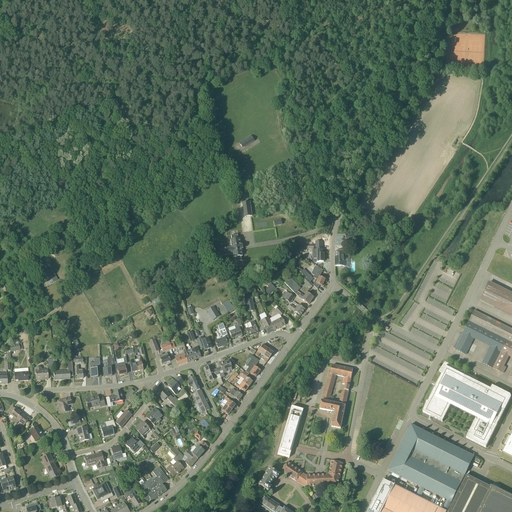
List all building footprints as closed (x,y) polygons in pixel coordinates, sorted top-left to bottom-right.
[(242,149),(254,141),(251,136),(239,143),(242,149)] [(244,217),(252,216),(250,202),(242,203),(244,217)] [(238,239),(238,235),(231,236),(232,240),(230,240),(231,248),(220,249),(221,256),(232,254),(233,258),(234,258),(235,262),(241,261),(241,257),(242,256),(241,250),(242,249),(242,245),(240,246),(239,239),(238,239)] [(313,245),(313,241),(308,241),(308,245),(304,245),(305,250),(313,249),(313,245)] [(335,266),(336,266),(345,266),(345,251),(335,251),(335,266)] [(323,262),(323,254),(317,254),(312,254),(313,262),(316,262),(323,262)] [(37,267),(44,264),(39,256),(33,259),(37,267)] [(294,256),(289,261),(292,264),(297,258),(294,256)] [(48,270),(47,268),(42,270),(44,274),(45,273),(50,284),(57,280),(51,269),(48,270)] [(316,284),(322,286),(325,280),(319,277),(322,272),(319,270),(314,268),(311,274),(314,276),(313,278),(317,280),(316,284)] [(310,289),(313,286),(310,282),(306,278),(305,277),(302,281),(310,289)] [(297,296),(298,297),(308,305),(311,301),(313,299),(313,298),(307,293),(304,297),(300,294),(297,292),(298,290),(300,289),(290,278),(284,283),(297,296)] [(511,293),(489,282),(480,300),(511,316),(511,293)] [(270,294),(275,289),(271,285),(266,289),(270,294)] [(248,312),(255,311),(251,293),(244,295),(248,312)] [(290,304),(294,298),(289,294),(285,300),(290,304)] [(222,304),(226,312),(233,309),(228,300),(222,304)] [(296,309),(291,305),(289,308),(300,316),(304,310),(298,306),(296,309)] [(283,313),(278,307),(278,308),(276,306),(274,308),(275,310),(280,316),(283,313)] [(212,321),(219,317),(214,307),(207,311),(212,321)] [(511,329),(474,311),(463,333),(464,334),(456,350),(466,355),(473,339),(490,347),(483,363),(503,373),(506,367),(504,367),(509,357),(511,358),(511,370),(511,371),(509,376),(511,377),(511,329)] [(274,331),(269,322),(267,318),(261,320),(258,322),(260,327),(264,326),(268,334),(274,331)] [(285,325),(281,318),(270,324),(269,322),(274,331),(285,325)] [(234,326),(234,327),(236,330),(232,331),(229,332),(232,339),(238,336),(239,337),(242,336),(239,328),(238,327),(241,326),(240,321),(236,322),(237,325),(234,326)] [(248,337),(258,333),(254,322),(247,324),(248,329),(246,330),(248,337)] [(218,348),(228,344),(225,336),(227,335),(223,323),(217,325),(221,337),(220,337),(220,339),(215,341),(218,348)] [(202,341),(201,338),(197,340),(200,349),(203,348),(204,351),(211,348),(208,339),(202,341)] [(153,353),(159,351),(155,339),(148,341),(153,353)] [(19,345),(19,344),(9,346),(10,351),(11,352),(21,350),(19,345)] [(263,356),(268,350),(262,346),(255,355),(257,357),(260,354),(263,356)] [(186,356),(185,357),(188,362),(200,358),(197,348),(191,351),(191,353),(186,355),(186,356)] [(263,367),(273,353),(268,350),(263,356),(259,361),(258,362),(259,362),(263,367)] [(168,357),(167,354),(162,355),(162,354),(159,355),(162,365),(170,362),(168,356),(168,357)] [(259,361),(251,356),(249,359),(251,360),(246,366),(249,368),(245,372),(249,375),(250,373),(255,378),(260,371),(255,367),(259,362),(258,362),(259,361)] [(178,366),(188,362),(185,357),(176,360),(178,366)] [(91,378),(98,378),(97,375),(101,374),(100,358),(94,359),(94,363),(90,363),(91,378)] [(125,368),(124,364),(127,363),(126,361),(126,358),(123,358),(124,364),(121,365),(121,364),(117,364),(116,362),(113,363),(114,370),(117,369),(118,376),(127,374),(125,368)] [(137,372),(143,371),(141,359),(135,360),(136,364),(137,372)] [(112,377),(111,372),(115,372),(114,370),(113,363),(112,360),(108,360),(108,368),(103,368),(104,377),(112,377)] [(137,372),(136,364),(132,364),(132,361),(129,361),(132,373),(137,372)] [(219,375),(226,372),(232,370),(228,361),(223,363),(222,362),(219,363),(221,368),(217,369),(219,375)] [(73,376),(73,368),(72,362),(67,362),(68,371),(54,372),(54,377),(54,380),(62,379),(62,380),(70,380),(70,377),(73,376)] [(442,422),(443,422),(453,402),(478,415),(467,438),(486,447),(511,395),(493,386),(491,389),(465,376),(467,373),(445,362),(439,371),(442,374),(437,384),(438,385),(437,387),(436,386),(428,402),(427,402),(423,412),(442,422)] [(330,375),(336,376),(343,378),(351,380),(353,370),(333,365),(331,374),(330,375)] [(79,370),(78,366),(75,367),(75,375),(76,375),(76,379),(83,379),(82,372),(82,370),(79,370)] [(215,376),(219,375),(217,369),(213,371),(211,366),(204,369),(208,382),(216,379),(215,376)] [(41,370),(41,367),(35,368),(36,380),(48,379),(47,370),(41,370)] [(29,372),(28,372),(14,373),(15,381),(18,381),(18,382),(28,381),(28,377),(29,377),(29,372)] [(242,383),(248,387),(252,382),(246,378),(248,375),(243,372),(242,374),(246,378),(242,383)] [(351,380),(343,378),(342,385),(344,385),(343,391),(341,390),(338,405),(329,403),(336,376),(330,375),(331,374),(329,374),(320,409),(335,412),(332,427),(341,429),(351,380)] [(176,395),(178,393),(176,390),(183,383),(178,378),(168,388),(176,395)] [(194,392),(200,390),(194,378),(189,380),(186,381),(189,388),(192,387),(194,392)] [(248,387),(242,383),(240,386),(236,383),(235,385),(245,393),(248,387)] [(238,401),(242,396),(232,389),(230,392),(231,393),(229,396),(234,400),(235,399),(238,401)] [(116,403),(123,401),(121,391),(113,393),(114,395),(109,397),(110,403),(115,402),(116,403)] [(173,399),(165,391),(159,396),(164,401),(166,398),(175,408),(179,404),(173,398),(173,399)] [(201,413),(209,410),(200,391),(193,394),(201,413)] [(185,394),(178,400),(180,403),(188,398),(185,394)] [(130,403),(135,398),(132,395),(127,400),(128,400),(130,403)] [(98,399),(98,396),(85,400),(88,409),(100,406),(100,407),(105,406),(103,398),(98,399)] [(60,414),(65,412),(69,411),(68,406),(71,405),(71,403),(70,398),(57,402),(60,414)] [(229,401),(225,399),(224,401),(227,403),(225,406),(231,411),(235,405),(229,401)] [(231,411),(225,406),(223,408),(220,406),(218,408),(222,410),(221,411),(228,415),(231,411)] [(15,409),(12,407),(8,412),(11,415),(10,415),(13,418),(11,420),(13,422),(21,413),(16,408),(15,409)] [(306,411),(295,407),(277,454),(289,458),(306,411)] [(154,426),(161,421),(159,419),(162,417),(155,409),(152,411),(152,412),(146,417),(154,426)] [(132,415),(129,413),(126,410),(115,423),(121,428),(132,415)] [(24,426),(29,419),(21,413),(13,422),(16,425),(18,422),(24,426)] [(149,429),(143,423),(139,427),(138,426),(135,429),(141,436),(149,429)] [(173,439),(175,438),(176,441),(181,438),(178,432),(179,432),(175,425),(173,426),(177,433),(176,433),(174,430),(173,429),(171,430),(171,429),(169,430),(173,439)] [(388,471),(399,477),(422,430),(411,425),(388,471)] [(101,429),(103,438),(114,435),(112,426),(101,429)] [(40,433),(36,427),(29,432),(36,442),(44,436),(42,432),(40,433)] [(89,435),(87,427),(76,430),(77,434),(78,434),(81,442),(89,440),(88,435),(89,435)] [(160,438),(162,436),(160,434),(156,429),(154,431),(155,432),(160,438)] [(446,500),(442,509),(446,511),(474,456),(422,430),(399,477),(420,487),(415,496),(420,498),(425,489),(446,500)] [(199,441),(204,436),(198,431),(193,436),(199,441)] [(157,441),(160,438),(155,432),(152,435),(157,441)] [(511,433),(502,452),(511,457),(511,433)] [(135,442),(131,438),(125,445),(127,446),(130,449),(132,446),(137,450),(140,446),(135,442)] [(204,452),(208,447),(202,442),(199,446),(198,447),(192,454),(187,451),(197,460),(204,452)] [(171,450),(170,451),(176,457),(179,454),(174,448),(172,449),(170,446),(168,448),(171,450)] [(119,447),(110,449),(112,455),(114,461),(118,460),(117,454),(121,453),(119,447)] [(176,457),(170,451),(167,454),(173,460),(176,457)] [(183,456),(184,456),(187,459),(184,463),(190,468),(197,460),(187,451),(183,456)] [(99,469),(106,467),(104,462),(101,452),(98,453),(98,454),(84,458),(87,467),(97,464),(99,469)] [(59,476),(55,465),(50,454),(41,458),(49,475),(51,480),(59,476)] [(328,474),(306,476),(306,487),(307,488),(337,486),(340,474),(342,464),(331,461),(328,474)] [(178,463),(177,463),(173,467),(171,465),(166,470),(173,477),(176,474),(177,475),(183,469),(178,463)] [(306,487),(306,476),(287,463),(281,472),(296,482),(306,487)] [(152,472),(155,476),(152,478),(163,493),(167,491),(162,485),(168,480),(159,467),(152,472)] [(278,475),(275,473),(269,469),(258,485),(267,492),(270,488),(268,487),(274,478),(276,480),(278,475)] [(511,511),(511,495),(493,486),(492,488),(467,475),(448,511),(511,511)] [(10,491),(16,489),(12,478),(6,480),(10,491)] [(153,480),(151,481),(147,485),(157,498),(163,493),(152,478),(151,478),(153,480)] [(0,482),(0,480),(0,486),(2,486),(4,493),(10,491),(6,480),(0,482)] [(381,511),(394,486),(383,480),(367,511),(381,511)] [(157,498),(147,485),(145,483),(140,486),(146,495),(144,496),(148,501),(150,499),(151,502),(157,498)] [(113,497),(111,493),(108,495),(104,485),(93,491),(97,500),(100,499),(102,502),(113,497)] [(446,511),(442,509),(420,498),(415,496),(403,490),(396,486),(395,486),(395,485),(394,486),(381,511),(446,511)] [(123,496),(118,487),(113,489),(117,499),(123,496)] [(129,490),(127,487),(121,490),(125,499),(129,497),(135,508),(138,506),(139,506),(140,505),(141,504),(136,497),(134,498),(129,490)] [(77,504),(74,495),(65,498),(66,501),(68,500),(71,506),(77,504)] [(280,506),(265,496),(259,503),(260,503),(259,505),(269,511),(292,511),(284,506),(282,509),(279,507),(280,506)] [(51,509),(57,508),(54,498),(49,500),(49,501),(46,501),(49,510),(51,509)] [(60,500),(59,498),(54,499),(54,498),(57,508),(57,511),(58,511),(63,511),(66,511),(65,508),(63,500),(60,500)] [(120,504),(118,505),(122,511),(129,511),(124,503),(121,505),(120,504)]
